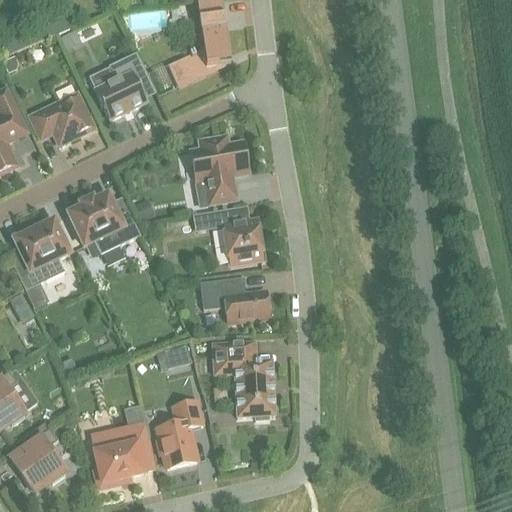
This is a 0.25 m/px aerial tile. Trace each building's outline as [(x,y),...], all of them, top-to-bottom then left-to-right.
[(230,68),(229,58),(222,2),(197,5),(203,54),(194,58),(193,56),(189,58),(190,59),(168,70),(178,92),(217,74),(221,72),(229,69),(230,68)] [(70,23),(46,33),(51,44),(59,40),(74,34),(70,23)] [(66,54),(82,47),(76,33),(60,41),(66,54)] [(10,57),(38,46),(33,36),(6,47),(10,57)] [(147,107),(145,103),(137,86),(147,81),(136,57),(108,70),(115,84),(94,94),(109,125),(147,107)] [(18,68),(14,60),(2,65),(8,77),(16,74),(18,68)] [(5,147),(14,142),(26,136),(5,93),(0,95),(0,115),(2,119),(0,120),(0,178),(16,170),(5,147)] [(30,121),(38,137),(40,143),(53,137),(59,149),(93,133),(77,99),(30,121)] [(190,156),(196,186),(205,184),(210,208),(235,203),(232,188),(230,188),(228,180),(248,177),(243,147),(227,149),(225,141),(200,146),(201,154),(190,156)] [(140,239),(130,217),(119,223),(108,199),(94,206),(92,202),(80,208),(82,212),(68,218),(84,251),(95,245),(101,258),(118,249),(119,249),(140,239)] [(147,203),(131,210),(138,227),(154,219),(147,203)] [(218,230),(216,215),(192,219),(195,234),(218,230)] [(263,253),(261,253),(260,250),(261,250),(260,248),(260,249),(259,240),(259,238),(258,238),(256,224),(223,229),(229,270),(263,265),(262,263),(265,262),(263,253)] [(25,268),(15,273),(25,295),(64,276),(58,263),(69,258),(53,225),(14,245),(25,268)] [(238,298),(236,283),(200,287),(203,315),(226,312),(228,328),(269,323),(265,295),(238,298)] [(12,302),(18,312),(28,306),(22,297),(12,302)] [(256,366),(254,348),(254,346),(212,349),(214,380),(235,378),(237,420),(237,422),(239,422),(255,421),(255,425),(268,424),(268,420),(273,420),(275,420),(275,418),(274,418),(271,367),(272,367),(272,365),(269,365),(269,366),(256,366)] [(189,352),(175,356),(179,372),(192,369),(189,352)] [(161,373),(167,371),(163,355),(157,357),(161,373)] [(71,362),(61,367),(67,381),(78,375),(71,362)] [(0,432),(9,426),(12,429),(24,421),(22,417),(24,416),(8,393),(17,387),(9,375),(0,381),(0,432)] [(167,473),(197,466),(189,433),(203,430),(197,405),(172,411),(175,424),(172,429),(157,433),(160,444),(157,447),(159,457),(163,459),(167,473)] [(140,410),(127,413),(129,423),(143,420),(140,410)] [(156,475),(150,452),(145,429),(112,437),(90,441),(98,474),(93,475),(98,494),(121,489),(120,484),(131,482),(131,481),(144,478),(144,477),(156,475)] [(9,461),(21,479),(33,496),(49,484),(52,487),(64,479),(62,475),(64,474),(48,451),(58,445),(49,433),(40,439),(9,461)]
